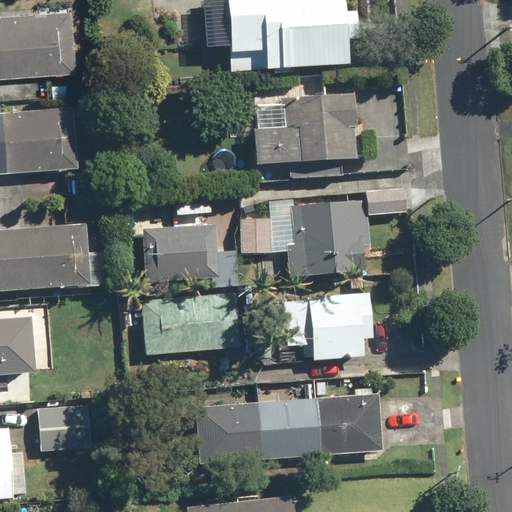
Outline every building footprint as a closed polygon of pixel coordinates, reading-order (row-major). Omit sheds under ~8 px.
[(215,0),(167,0),(167,2),(149,3),(150,25),(216,23),(215,0)] [(339,0),(248,0),(253,66),(276,65),(276,69),(342,65),(341,38),(355,38),(353,11),(340,12),(339,0)] [(69,8),(0,12),(0,74),(74,69),(69,8)] [(351,93),(278,98),(280,127),(250,129),(252,167),(355,160),(351,93)] [(73,108),(0,112),(0,173),(77,169),(73,108)] [(242,254),(286,251),(288,277),(362,272),(360,244),(369,244),(367,214),(406,212),(404,188),(365,191),(365,201),(293,205),(292,199),(266,201),(267,218),(240,220),(242,254)] [(82,224),(0,229),(0,291),(86,285),(82,224)] [(215,224),(136,228),(139,284),(205,280),(206,290),(240,288),(238,249),(217,251),(215,224)] [(369,291),(303,296),(304,301),(277,303),(280,347),(306,345),(307,360),(362,356),(361,337),(372,336),(369,291)] [(228,293),(134,302),(139,355),(233,347),(228,293)] [(372,393),(190,407),(195,464),(376,451),(372,393)] [(83,406),(32,409),(35,451),(85,448),(83,406)] [(64,466),(55,471),(53,473),(52,476),(51,479),(50,482),(50,484),(50,487),(51,490),(53,493),(54,495),(56,497),(59,499),(61,500),(64,501),(67,501),(70,501),(73,501),(76,499),(78,498),(80,496),(82,494),(84,491),(85,489),(86,486),(86,483),(86,480),(85,477),(84,475),(82,472),(80,470),(78,468),(75,467),(72,466),(69,465),(67,465),(64,466)] [(183,508),(183,511),(289,511),(287,496),(183,508)]
